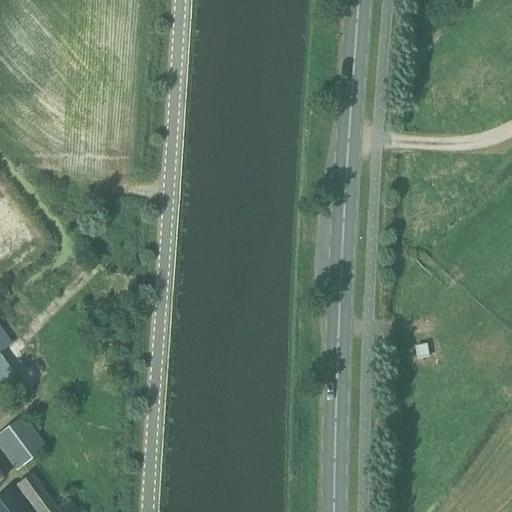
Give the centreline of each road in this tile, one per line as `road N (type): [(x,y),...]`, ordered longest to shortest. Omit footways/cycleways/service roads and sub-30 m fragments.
road 1 (unclassified): [(147,511),(180,0)]
road 2 (secondary): [(334,511),(360,0)]
